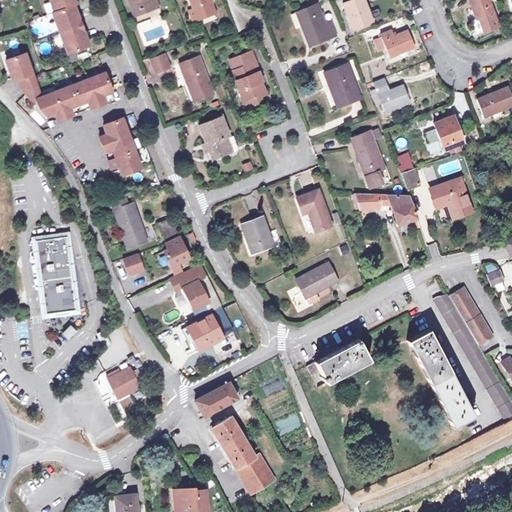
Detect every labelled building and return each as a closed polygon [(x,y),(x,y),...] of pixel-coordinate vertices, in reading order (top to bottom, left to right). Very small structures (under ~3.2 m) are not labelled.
[(51,0),(56,11),(75,4),(77,3),(76,0),(51,0)] [(130,0),(136,15),(144,12),(142,5),(137,7),(134,0),(130,0)] [(134,0),(137,7),(142,5),(144,12),(161,6),(158,0),(134,0)] [(192,0),(194,6),(199,19),(217,12),(212,0),(192,0)] [(373,19),(365,0),(347,0),(344,1),(353,26),(373,19)] [(470,0),(477,17),(479,16),(485,30),(499,24),(490,0),(470,0)] [(79,14),(75,4),(56,11),(54,12),(61,32),(81,24),(79,18),(80,17),(79,14)] [(317,4),(301,10),(307,25),(303,26),(309,41),(335,31),(330,16),(323,19),(317,4)] [(199,19),(194,6),(189,9),(193,21),(199,19)] [(307,25),(301,10),(298,11),(303,26),(307,25)] [(84,31),(81,24),(61,32),(69,52),(90,44),(86,34),(85,30),(84,31)] [(397,32),(395,27),(381,32),(382,33),(374,36),(378,48),(386,44),(390,55),(398,52),(397,49),(405,46),(405,49),(416,45),(409,28),(397,32)] [(27,52),(7,59),(14,79),(19,78),(34,72),(27,52)] [(166,53),(152,58),(158,73),(172,68),(166,53)] [(254,54),(231,62),(237,77),(236,78),(240,90),(243,89),(246,98),(244,100),(246,108),(263,102),(260,94),(266,92),(262,82),(264,81),(260,69),(261,69),(258,61),(257,62),(254,54)] [(181,63),(195,100),(215,93),(201,55),(181,63)] [(325,72),(338,106),(361,97),(348,63),(325,72)] [(34,72),(19,78),(22,88),(33,99),(37,98),(42,96),(34,72)] [(106,72),(90,78),(100,105),(107,102),(104,94),(113,90),(106,72)] [(394,89),(388,75),(375,80),(377,86),(372,88),(378,104),(384,102),(387,110),(397,106),(396,103),(403,101),(404,103),(413,100),(407,84),(394,89)] [(90,78),(73,84),(80,103),(89,100),(92,107),(100,105),(90,78)] [(73,84),(56,91),(67,117),(74,114),(71,106),(80,103),(73,84)] [(511,88),(511,85),(503,87),(504,90),(489,96),(488,93),(480,97),(485,113),(503,107),(503,108),(511,105),(511,88)] [(503,87),(488,93),(489,96),(504,90),(503,87)] [(56,112),(59,120),(67,117),(56,91),(42,96),(37,98),(41,108),(48,115),(56,112)] [(433,122),(442,149),(461,141),(454,124),(456,124),(452,115),(433,122)] [(232,149),(228,137),(227,135),(230,134),(223,116),(201,124),(213,157),(233,150),(232,149)] [(123,117),(105,124),(107,131),(108,133),(100,136),(103,144),(111,141),(130,134),(123,117)] [(352,137),(370,186),(382,182),(378,171),(386,168),(371,129),(352,137)] [(136,150),(130,134),(111,141),(103,144),(106,151),(114,148),(115,151),(117,157),(136,150)] [(234,135),(228,137),(232,149),(239,147),(234,135)] [(142,167),(136,150),(117,157),(110,160),(112,168),(120,165),(121,167),(124,174),(142,167)] [(399,154),(402,161),(409,159),(406,152),(399,154)] [(402,172),(413,168),(411,163),(400,166),(402,172)] [(414,168),(413,168),(402,172),(408,187),(419,184),(414,168)] [(431,187),(437,206),(449,202),(454,217),(473,210),(462,177),(431,187)] [(296,198),(302,214),(308,211),(315,231),(331,225),(318,189),(296,198)] [(360,209),(355,192),(352,191),(357,209),(360,209)] [(413,218),(418,216),(410,194),(355,192),(360,209),(383,208),(382,204),(394,203),(399,223),(413,218)] [(127,203),(124,196),(111,201),(128,246),(147,239),(133,201),(127,203)] [(242,223),(252,252),(273,245),(262,215),(242,223)] [(421,225),(418,216),(413,218),(416,227),(421,225)] [(171,218),(159,222),(168,241),(180,237),(171,218)] [(51,237),(37,239),(46,314),(52,313),(77,310),(69,235),(61,236),(60,233),(51,233),(51,237)] [(188,260),(180,237),(168,241),(166,242),(168,248),(163,250),(171,272),(178,269),(176,264),(188,260)] [(138,252),(124,257),(130,273),(144,268),(138,252)] [(296,279),(306,299),(317,293),(339,282),(329,262),(296,279)] [(484,273),(496,270),(493,262),(482,265),(484,273)] [(184,274),(183,271),(170,278),(177,291),(183,288),(193,308),(201,304),(203,308),(207,306),(209,309),(210,311),(221,306),(202,266),(184,274)] [(488,274),(492,283),(504,278),(500,268),(488,274)] [(464,287),(450,295),(479,344),(493,336),(464,287)] [(479,344),(450,295),(448,291),(438,293),(433,295),(507,420),(511,417),(511,399),(485,354),(479,344)] [(317,293),(306,299),(310,305),(320,300),(317,293)] [(201,304),(193,308),(197,315),(209,309),(207,306),(203,308),(201,304)] [(233,330),(221,306),(210,311),(211,314),(199,320),(188,325),(199,348),(223,337),(222,336),(233,330)] [(209,309),(197,315),(199,320),(211,314),(210,311),(209,309)] [(69,325),(61,333),(68,340),(76,332),(69,325)] [(407,338),(451,424),(462,419),(473,414),(460,389),(439,347),(428,326),(417,333),(407,338)] [(156,337),(174,368),(190,359),(172,328),(156,337)] [(105,329),(97,333),(102,344),(104,347),(110,341),(105,329)] [(337,348),(316,359),(320,367),(327,380),(370,358),(359,337),(337,348)] [(508,354),(501,358),(511,377),(511,360),(511,361),(508,354)] [(307,364),(311,372),(320,367),(316,359),(307,364)] [(125,373),(113,381),(119,389),(125,400),(146,387),(141,379),(137,372),(134,367),(125,373)] [(142,369),(137,372),(141,379),(146,376),(142,369)] [(111,377),(113,381),(125,373),(123,370),(111,377)] [(202,411),(204,415),(237,397),(229,380),(194,399),(202,411)] [(236,468),(255,457),(231,417),(212,428),(224,448),(236,468)] [(255,457),(236,468),(250,492),(271,479),(257,455),(255,457)] [(188,489),(175,490),(176,511),(207,511),(205,490),(188,492),(188,489)] [(117,495),(118,508),(116,509),(116,511),(138,511),(137,492),(117,495)]
